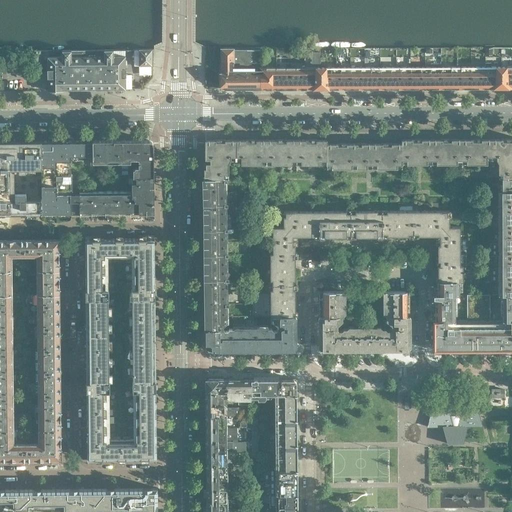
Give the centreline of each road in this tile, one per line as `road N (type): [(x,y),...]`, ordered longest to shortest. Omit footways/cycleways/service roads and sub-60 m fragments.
road 1 (residential): [(70,473),(69,227),(180,229)]
road 2 (tertiary): [(511,112),(177,114)]
road 3 (residential): [(307,364),(308,280),(318,273),(413,273),(420,281),(420,372)]
road 4 (tertiary): [(177,114),(0,117)]
road 5 (residential): [(307,364),(308,511)]
road 6 (tertiary): [(180,229),(180,363)]
road 7 (residential): [(307,364),(180,363)]
